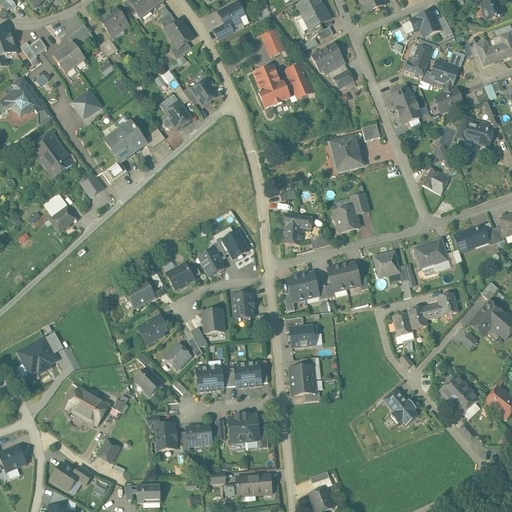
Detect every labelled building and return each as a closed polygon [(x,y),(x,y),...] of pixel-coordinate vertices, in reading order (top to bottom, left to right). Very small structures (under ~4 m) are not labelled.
[(11,8),(3,0),(1,0),(0,1),(0,5),(7,12),(11,8)] [(23,0),(34,10),(40,4),(39,4),(43,0),(23,0)] [(161,0),(129,0),(128,1),(139,18),(163,2),(161,0)] [(318,0),(311,0),(297,8),(309,31),(310,32),(321,26),(330,21),(318,0)] [(359,0),(366,15),(385,7),(382,0),(359,0)] [(496,0),(494,0),(481,5),(488,23),(496,19),(502,16),(496,0)] [(237,3),(218,14),(224,25),(227,31),(232,29),(247,20),(245,16),(244,16),(237,3)] [(116,9),(99,22),(109,37),(119,30),(121,32),(128,27),(116,9)] [(169,13),(159,21),(166,31),(176,23),(169,13)] [(440,32),(432,13),(410,22),(415,33),(421,31),(423,36),(427,37),(440,32)] [(166,31),(165,31),(176,47),(179,50),(187,44),(193,40),(180,21),(176,23),(166,31)] [(224,25),(212,31),(218,42),(234,34),(232,29),(227,31),(224,25)] [(321,26),(310,32),(309,31),(304,33),(308,40),(318,35),(324,32),(321,26)] [(95,41),(84,27),(79,31),(87,41),(86,42),(89,46),(95,41)] [(511,32),(510,27),(493,33),(495,39),(500,38),(510,34),(511,33),(511,32)] [(329,29),(324,32),(318,35),(322,43),(333,36),(329,29)] [(7,30),(0,32),(0,69),(6,67),(3,61),(2,58),(11,55),(16,53),(7,30)] [(79,31),(74,34),(82,45),(86,42),(87,41),(79,31)] [(262,37),(270,57),(283,52),(275,32),(262,37)] [(82,45),(74,34),(69,38),(72,43),(76,49),(82,45)] [(502,45),(488,51),(485,43),(476,47),(475,47),(478,55),(483,68),(511,57),(511,39),(510,34),(500,38),(502,45)] [(47,49),(40,39),(34,43),(41,53),(47,49)] [(315,39),(300,45),(302,51),(317,46),(315,39)] [(109,41),(99,47),(108,60),(117,53),(109,41)] [(474,42),(468,45),(472,57),(478,55),(475,47),(476,47),(474,42)] [(41,53),(34,43),(29,47),(36,57),(41,53)] [(76,49),(72,43),(63,50),(75,68),(85,61),(76,49)] [(29,47),(27,44),(21,48),(31,63),(37,58),(36,57),(29,47)] [(179,50),(176,47),(170,52),(176,60),(191,50),(187,44),(179,50)] [(345,66),(333,44),(310,57),(320,75),(323,73),(325,77),(345,66)] [(395,44),(393,51),(401,53),(403,46),(395,44)] [(413,45),(404,71),(415,75),(414,78),(417,79),(418,76),(422,78),(425,70),(432,52),(413,45)] [(453,53),(441,48),(439,55),(451,59),(453,53)] [(75,68),(63,50),(53,57),(66,76),(75,68)] [(184,55),(178,59),(182,66),(189,62),(184,55)] [(460,69),(437,60),(431,74),(429,80),(434,82),(446,86),(452,88),(453,88),(460,69)] [(100,69),(105,76),(114,69),(109,62),(100,69)] [(175,62),(166,68),(170,73),(178,67),(175,62)] [(273,68),(254,76),(261,93),(258,94),(265,110),(273,107),(274,108),(282,104),(281,103),(289,99),(287,93),(294,91),(298,101),(312,95),(301,67),(286,73),(290,82),(283,85),(283,84),(280,85),(273,68)] [(348,72),(333,80),(339,91),(354,83),(348,72)] [(427,72),(423,83),(432,87),(434,82),(429,80),(431,74),(427,72)] [(154,80),(159,88),(166,83),(161,75),(154,80)] [(36,79),(39,85),(48,82),(45,76),(36,79)] [(21,79),(12,85),(17,92),(1,103),(0,103),(0,102),(0,117),(1,118),(8,113),(7,112),(13,108),(21,118),(33,109),(37,115),(46,109),(41,101),(39,103),(21,79)] [(192,90),(191,91),(199,103),(203,108),(217,98),(212,90),(214,89),(207,79),(192,90)] [(406,85),(389,92),(391,97),(408,91),(406,85)] [(452,88),(446,86),(444,91),(446,96),(435,100),(441,114),(462,105),(456,92),(452,93),(451,91),(452,88)] [(180,87),(174,91),(184,106),(190,102),(183,92),(180,87)] [(190,88),(183,92),(190,102),(194,107),(199,103),(191,91),(192,90),(190,88)] [(484,89),(473,93),(478,105),(482,104),(489,101),(484,89)] [(408,91),(391,97),(400,119),(402,118),(405,125),(419,120),(416,112),(419,111),(412,96),(410,97),(408,91)] [(340,97),(344,103),(351,99),(347,93),(340,97)] [(88,94),(73,105),(83,120),(98,109),(88,94)] [(489,101),(482,104),(488,118),(495,115),(489,101)] [(179,103),(164,114),(168,119),(163,122),(163,126),(165,130),(169,130),(173,127),(176,131),(191,121),(179,103)] [(495,115),(488,118),(493,130),(500,128),(495,115)] [(471,122),(464,120),(458,140),(488,149),(491,137),(483,134),(475,132),(477,126),(471,124),(471,122)] [(142,140),(131,124),(120,132),(135,153),(145,146),(146,146),(142,140)] [(376,126),(362,129),(365,142),(379,139),(376,126)] [(484,128),(477,126),(475,132),(483,134),(484,128)] [(493,130),(484,128),(483,134),(491,137),(493,130)] [(165,140),(157,129),(152,133),(160,144),(165,140)] [(52,132),(29,149),(52,181),(73,165),(52,132)] [(135,153),(120,132),(105,143),(119,162),(120,164),(135,153)] [(160,144),(152,133),(147,137),(155,147),(160,144)] [(155,147),(147,137),(142,140),(146,146),(145,146),(149,151),(155,147)] [(356,137),(329,144),(337,175),(364,168),(356,137)] [(431,156),(433,163),(443,160),(445,169),(452,167),(447,147),(435,150),(436,155),(431,156)] [(119,162),(108,170),(116,181),(127,173),(120,164),(119,162)] [(108,170),(103,174),(110,185),(116,181),(108,170)] [(440,174),(432,170),(423,187),(431,191),(440,174)] [(447,178),(440,174),(431,191),(441,196),(447,184),(449,179),(447,178)] [(96,176),(81,183),(88,199),(104,191),(96,176)] [(294,192),(279,195),(282,203),(296,200),(294,192)] [(59,196),(46,205),(54,217),(67,207),(59,196)] [(365,196),(350,199),(353,208),(355,217),(369,213),(365,196)] [(54,217),(49,221),(58,233),(76,220),(67,207),(54,217)] [(353,208),(335,213),(338,225),(336,227),(338,232),(340,234),(359,230),(355,217),(353,208)] [(312,220),(284,216),(282,244),(301,246),(302,229),(311,230),(312,220)] [(511,216),(500,221),(506,238),(511,236),(511,216)] [(484,226),(453,237),(459,254),(489,244),(490,243),(486,233),(484,226)] [(499,228),(491,231),(496,245),(504,242),(499,228)] [(491,231),(486,233),(490,243),(489,244),(490,247),(496,245),(491,231)] [(240,237),(234,235),(223,241),(230,254),(233,261),(248,252),(240,237)] [(230,254),(223,241),(221,238),(216,241),(217,243),(224,257),(230,254)] [(328,238),(311,243),(313,251),(330,246),(328,238)] [(440,243),(424,248),(424,247),(414,250),(421,272),(422,271),(424,277),(426,278),(435,275),(436,273),(434,267),(447,263),(448,263),(445,256),(441,241),(440,241),(440,243)] [(224,257),(217,243),(211,246),(214,250),(220,262),(226,259),(224,257)] [(214,250),(203,256),(206,261),(201,263),(209,278),(225,270),(220,262),(214,250)] [(452,253),(445,256),(448,263),(447,263),(449,267),(456,265),(452,253)] [(394,254),(374,258),(379,279),(398,274),(399,274),(398,269),(394,254)] [(200,275),(192,261),(185,265),(193,279),(200,275)] [(349,265),(348,264),(341,266),(347,290),(360,287),(358,279),(355,264),(349,265)] [(185,265),(166,275),(175,292),(194,282),(193,279),(185,265)] [(341,266),(333,267),(333,269),(327,270),(331,286),(333,294),(334,293),(347,290),(341,266)] [(399,274),(398,274),(400,283),(402,283),(407,281),(404,267),(398,269),(399,274)] [(313,274),(308,275),(307,274),(299,276),(306,300),(319,297),(317,288),(313,274)] [(157,276),(152,279),(158,289),(162,286),(157,276)] [(299,276),(292,278),(292,279),(286,280),(290,295),(292,304),(293,304),(306,300),(299,276)] [(365,278),(358,279),(360,287),(361,292),(368,290),(365,278)] [(407,281),(402,283),(403,292),(402,300),(412,298),(407,281)] [(145,283),(126,294),(131,303),(135,301),(138,307),(154,298),(145,283)] [(491,284),(481,295),(488,302),(498,291),(491,284)] [(324,286),(317,288),(319,297),(320,302),(328,300),(324,288),(324,286)] [(333,294),(331,286),(324,288),(328,300),(335,298),(334,293),(333,294)] [(251,295),(232,298),(235,321),(254,319),(253,309),(254,309),(253,303),(252,303),(251,295)] [(290,295),(283,296),(287,314),(295,312),(293,304),(292,304),(290,295)] [(453,295),(437,299),(439,306),(442,318),(458,314),(453,295)] [(328,303),(320,304),(321,313),(330,311),(328,303)] [(511,322),(490,303),(468,326),(482,338),(491,327),(507,340),(511,333),(511,322)] [(439,306),(428,308),(432,320),(442,318),(439,306)] [(428,308),(423,310),(426,322),(432,320),(428,308)] [(422,309),(407,313),(407,315),(408,315),(412,332),(427,328),(426,322),(423,310),(422,309)] [(158,311),(143,319),(146,325),(159,317),(160,317),(161,316),(158,311)] [(221,311),(203,313),(205,335),(224,333),(221,311)] [(407,315),(392,319),(397,339),(413,335),(412,332),(408,315),(407,315)] [(146,325),(138,329),(143,338),(146,337),(150,344),(162,338),(161,335),(167,332),(164,327),(165,326),(160,317),(159,317),(146,325)] [(48,335),(53,333),(49,326),(44,328),(48,335)] [(317,327),(290,330),(292,349),(314,347),(313,336),(317,336),(317,327)] [(198,329),(190,333),(194,339),(199,348),(208,347),(198,329)] [(458,342),(468,351),(476,341),(467,333),(458,342)] [(55,334),(19,353),(31,375),(55,361),(52,356),(63,350),(55,334)] [(199,348),(194,339),(187,343),(197,360),(202,355),(199,348)] [(178,346),(164,360),(176,372),(190,358),(178,346)] [(155,368),(143,356),(136,359),(147,370),(150,373),(155,368)] [(413,366),(405,356),(399,361),(407,371),(413,366)] [(315,359),(301,361),(301,369),(313,368),(316,368),(315,359)] [(260,364),(247,366),(249,388),(262,387),(260,364)] [(247,366),(234,367),(236,389),(249,388),(247,366)] [(222,368),(209,369),(211,392),(224,391),(222,368)] [(301,369),(289,370),(291,384),(315,381),(313,368),(301,369)] [(209,369),(196,371),(198,393),(211,392),(209,369)] [(147,370),(135,382),(150,397),(162,385),(150,373),(147,370)] [(457,377),(439,394),(461,418),(479,401),(457,377)] [(501,380),(495,387),(498,389),(501,391),(506,384),(501,380)] [(315,381),(291,384),(292,397),(304,396),(316,395),(316,394),(315,381)] [(396,389),(382,401),(390,410),(404,399),(396,389)] [(511,400),(501,391),(498,389),(486,404),(505,420),(511,413),(511,400)] [(107,407),(78,390),(66,410),(96,427),(107,407)] [(316,395),(304,396),(305,404),(320,403),(319,394),(316,394),(316,395)] [(407,402),(404,399),(390,410),(393,414),(390,417),(398,426),(402,423),(406,428),(418,417),(414,412),(416,410),(409,401),(407,402)] [(125,405),(119,402),(114,411),(120,414),(125,405)] [(248,416),(248,417),(243,417),(242,417),(245,443),(258,442),(259,442),(258,431),(256,416),(249,417),(249,416),(248,416)] [(236,418),(236,417),(235,417),(235,419),(228,419),(231,445),(245,443),(242,417),(236,418)] [(159,418),(144,419),(150,431),(150,433),(156,432),(155,428),(160,427),(159,418)] [(223,423),(215,424),(217,442),(225,441),(223,423)] [(477,437),(466,424),(458,431),(469,444),(477,437)] [(160,427),(155,428),(156,432),(158,452),(176,450),(175,441),(176,441),(175,434),(174,434),(173,426),(160,427)] [(203,427),(193,428),(193,429),(187,429),(187,433),(189,448),(211,446),(209,427),(203,428),(203,427)] [(266,430),(258,431),(259,442),(258,442),(259,451),(268,450),(266,430)] [(187,433),(181,434),(183,452),(190,451),(189,448),(187,433)] [(107,442),(98,457),(110,465),(119,450),(107,442)] [(19,448),(0,455),(0,460),(6,474),(26,465),(19,448)] [(75,474),(62,465),(51,481),(68,493),(76,481),(79,476),(75,474)] [(175,474),(184,475),(184,466),(175,466),(175,474)] [(93,476),(79,467),(75,474),(79,476),(76,481),(85,487),(93,476)] [(327,473),(310,479),(312,486),(329,480),(327,473)] [(224,474),(210,475),(210,486),(225,485),(224,474)] [(269,477),(236,479),(237,489),(238,497),(270,495),(269,477)] [(97,482),(94,492),(103,495),(107,484),(97,482)] [(160,486),(136,487),(137,505),(160,504),(160,486)] [(237,489),(225,489),(226,503),(239,502),(238,497),(237,489)] [(326,489),(310,495),(315,511),(325,511),(333,509),(326,489)]
